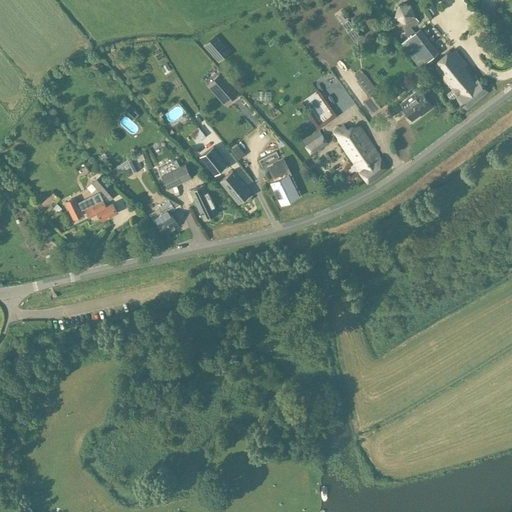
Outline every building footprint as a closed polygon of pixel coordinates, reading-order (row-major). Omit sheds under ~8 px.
[(462,0),(473,14),(477,11),(469,0),(462,0)] [(395,17),(392,21),(405,31),(411,27),(419,21),(415,16),(416,15),(412,3),(398,3),(394,16),(395,17)] [(432,15),(437,10),(432,3),(426,8),(432,15)] [(343,24),(354,40),(360,36),(349,19),(343,24)] [(411,27),(405,31),(410,37),(415,33),(411,27)] [(410,37),(402,42),(420,66),(427,61),(433,69),(435,67),(451,88),(452,88),(458,96),(456,97),(466,109),(487,92),(454,50),(439,62),(417,32),(415,33),(410,37)] [(215,36),(204,45),(218,62),(230,52),(215,36)] [(221,74),(207,85),(225,105),(228,102),(238,94),(221,74)] [(369,96),(376,92),(374,89),(376,88),(366,74),(358,79),(369,96)] [(420,89),(401,103),(403,107),(412,119),(423,111),(424,112),(432,106),(422,93),(420,89)] [(271,92),(257,91),(257,100),(271,101),(271,92)] [(378,108),(384,103),(376,92),(369,96),(378,108)] [(128,105),(123,111),(134,120),(139,113),(128,105)] [(368,183),(388,168),(361,127),(350,134),(344,125),(334,132),(368,183)] [(202,126),(191,132),(195,141),(206,135),(202,126)] [(311,153),(328,142),(320,130),(303,141),(311,153)] [(238,145),(231,150),(238,159),(245,154),(238,145)] [(215,174),(228,164),(213,146),(201,156),(215,174)] [(128,161),(133,173),(141,170),(140,168),(142,167),(137,157),(128,161)] [(168,188),(192,177),(186,164),(180,167),(176,159),(158,168),(168,188)] [(283,160),(269,167),(276,181),(272,183),(277,192),(282,204),(299,196),(297,192),(289,175),(290,174),(283,160)] [(232,170),(220,180),(239,203),(251,193),(232,170)] [(99,174),(90,182),(97,190),(99,188),(109,198),(115,192),(99,174)] [(191,191),(204,219),(218,213),(205,184),(191,191)] [(97,211),(101,220),(117,212),(113,204),(106,207),(100,193),(78,203),(75,198),(66,202),(74,218),(83,214),(81,210),(85,208),(89,216),(96,213),(95,212),(97,211)] [(159,207),(159,208),(150,214),(157,226),(160,225),(166,234),(179,226),(173,217),(170,212),(175,209),(174,208),(180,205),(170,200),(159,207)]
